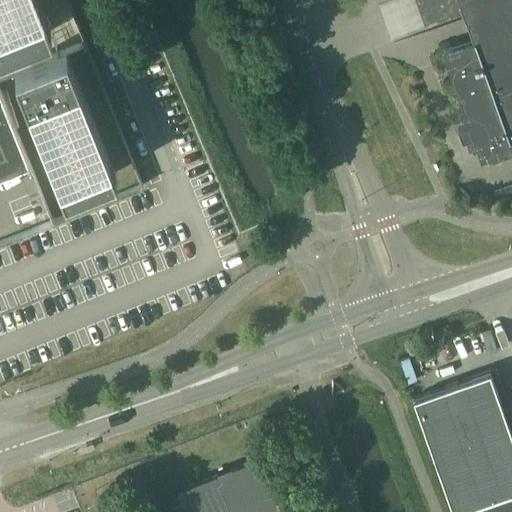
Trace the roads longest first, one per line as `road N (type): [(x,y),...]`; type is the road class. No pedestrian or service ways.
road 1 (unclassified): [(0,451),(403,309)]
road 2 (unclassified): [(403,309),(291,0)]
